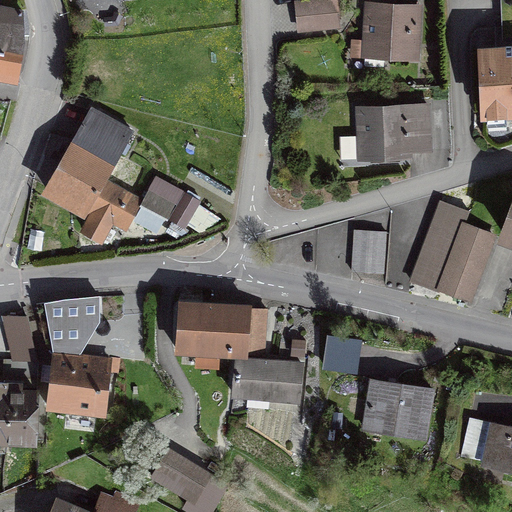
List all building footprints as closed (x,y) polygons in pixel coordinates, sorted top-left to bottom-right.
[(300,29),(338,25),(335,0),(322,0),(297,3),(300,29)] [(384,51),(416,53),(418,8),(368,5),(365,65),(383,66),(384,51)] [(23,41),(22,11),(0,6),(0,78),(16,81),(23,41)] [(371,87),(367,171),(409,169),(444,167),(479,158),(507,147),(511,142),(511,76),(492,80),(463,87),(436,85),(411,85),(371,87)] [(112,220),(126,228),(141,200),(104,180),(131,130),(94,109),(64,159),(69,162),(54,188),(85,205),(81,212),(90,217),(83,229),(101,240),(112,220)] [(273,143),(269,200),(344,186),(347,173),(345,157),(349,133),(273,143)] [(144,190),(149,192),(142,204),(165,216),(176,192),(150,179),(144,190)] [(221,221),(231,204),(210,191),(199,209),(221,221)] [(172,218),(184,225),(197,201),(185,194),(172,218)] [(440,288),(464,224),(469,211),(441,201),(411,281),(439,291),(440,288)] [(511,208),(503,233),(511,236),(511,208)] [(468,299),(493,234),(464,224),(440,288),(468,299)] [(354,230),(352,271),(383,273),(386,232),(354,230)] [(99,296),(81,298),(81,321),(99,321),(99,296)] [(177,338),(176,348),(264,354),(267,309),(174,304),(171,338),(177,338)] [(7,315),(19,359),(36,360),(26,315),(7,315)] [(110,360),(54,353),(47,405),(104,413),(110,360)] [(276,398),(298,400),(301,364),(237,358),(233,394),(249,396),(249,393),(276,396),(276,398)] [(37,360),(36,360),(19,359),(6,359),(5,376),(37,377),(37,360)] [(372,379),(364,429),(424,438),(432,388),(372,379)] [(0,439),(34,441),(36,391),(21,390),(21,383),(0,381),(0,439)] [(511,426),(470,417),(461,455),(503,464),(502,470),(511,471),(511,426)] [(196,511),(204,511),(221,486),(165,452),(151,475),(187,497),(183,504),(196,511)] [(132,511),(137,503),(116,494),(114,499),(104,495),(96,511),(88,511),(57,499),(51,511),(132,511)]
